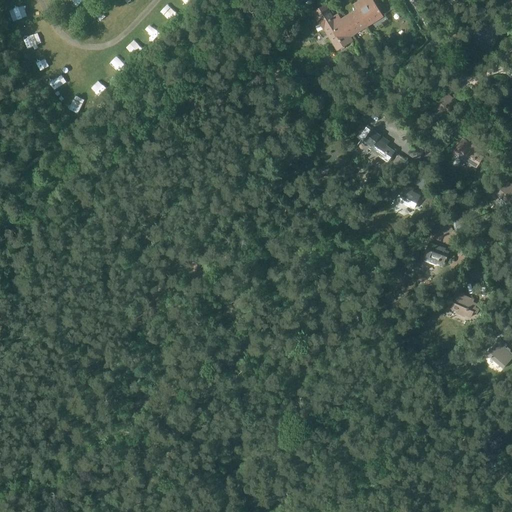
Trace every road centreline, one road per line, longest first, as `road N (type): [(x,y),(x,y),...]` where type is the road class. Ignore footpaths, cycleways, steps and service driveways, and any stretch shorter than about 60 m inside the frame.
road 1 (track): [(0,26),(78,161),(70,192),(83,224),(241,334),(244,363),(69,511)]
road 2 (track): [(229,0),(0,244)]
road 3 (track): [(511,147),(411,0)]
road 4 (unknown): [(155,0),(115,37),(88,45),(65,39),(37,0)]
